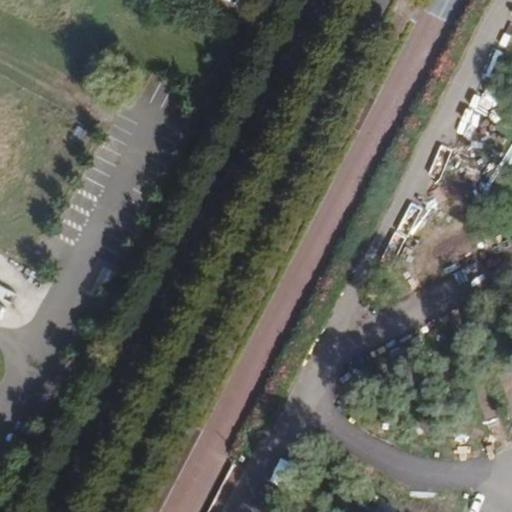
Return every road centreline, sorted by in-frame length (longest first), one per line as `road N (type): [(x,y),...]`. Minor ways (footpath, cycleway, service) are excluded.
road 1 (primary): [(116,511),(387,0)]
road 2 (primary): [(324,0),(55,511)]
road 3 (unknown): [(333,355),(348,305),(509,0)]
road 4 (unknown): [(511,269),(333,355)]
